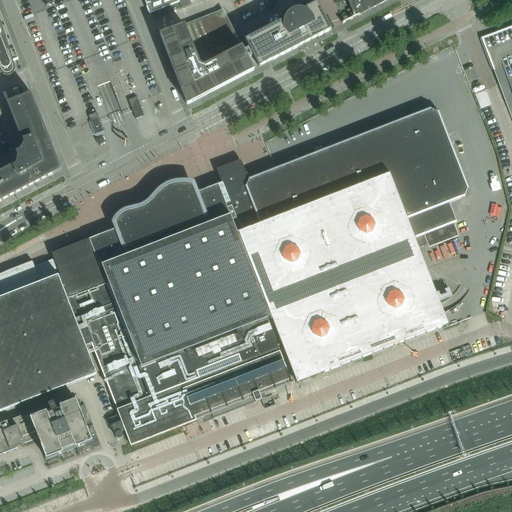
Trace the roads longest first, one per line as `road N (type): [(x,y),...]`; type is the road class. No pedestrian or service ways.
road 1 (secondary): [(6,226),(440,0)]
road 2 (residential): [(511,357),(134,500),(74,511)]
road 3 (trunk): [(395,466),(275,487),(212,511)]
road 4 (trunk): [(352,511),(511,452)]
road 5 (trunk): [(395,466),(278,511)]
road 6 (trunk): [(511,424),(395,466)]
